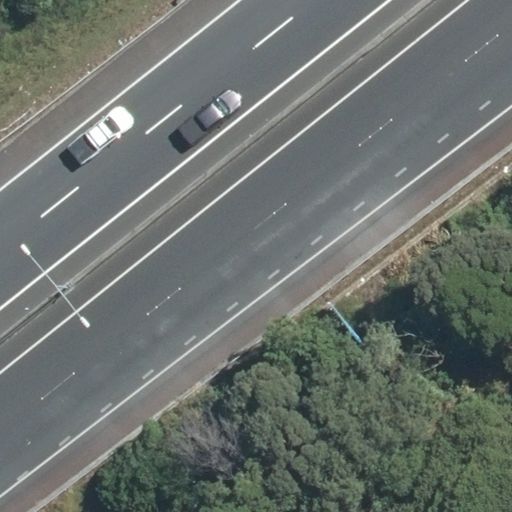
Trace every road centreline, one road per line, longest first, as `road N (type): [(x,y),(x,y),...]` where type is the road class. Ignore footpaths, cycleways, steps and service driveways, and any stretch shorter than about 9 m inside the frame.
road 1 (motorway): [(511,58),(0,452)]
road 2 (motorway): [(0,250),(314,0)]
